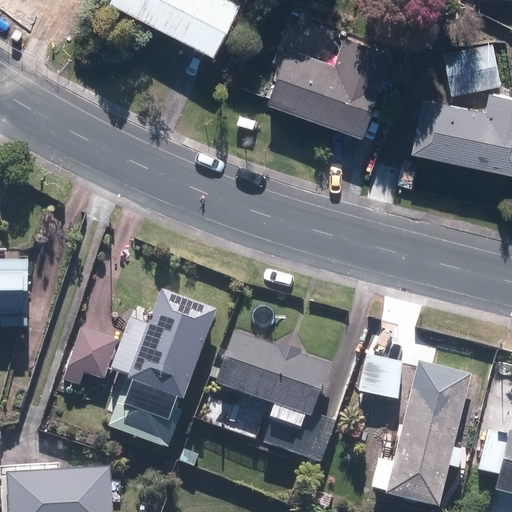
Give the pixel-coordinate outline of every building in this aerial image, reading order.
[(240,1),(238,0),(121,0),(215,48),(240,1)] [(288,47),(271,94),(362,128),(392,48),(348,32),(336,64),(288,47)] [(492,43),(448,48),(453,87),(496,82),(492,43)] [(425,94),(414,142),(511,164),(511,95),(492,91),(488,109),(425,94)] [(25,258),(0,257),(0,337),(23,338),(25,258)] [(166,442),(218,304),(167,285),(152,325),(130,317),(112,364),(132,371),(113,422),(166,442)] [(327,358),(239,325),(219,378),(273,398),(257,440),(313,461),(332,410),(311,402),(327,358)] [(400,357),(368,353),(364,384),(397,388),(400,357)] [(463,386),(413,376),(397,456),(380,453),(374,481),(390,484),(390,487),(440,497),(463,386)] [(256,408),(201,390),(194,411),(249,429),(256,408)] [(511,427),(510,427),(496,485),(511,488),(511,427)] [(114,511),(113,462),(13,464),(14,511),(114,511)] [(315,511),(325,511),(332,490),(314,484),(306,509),(315,511)]
